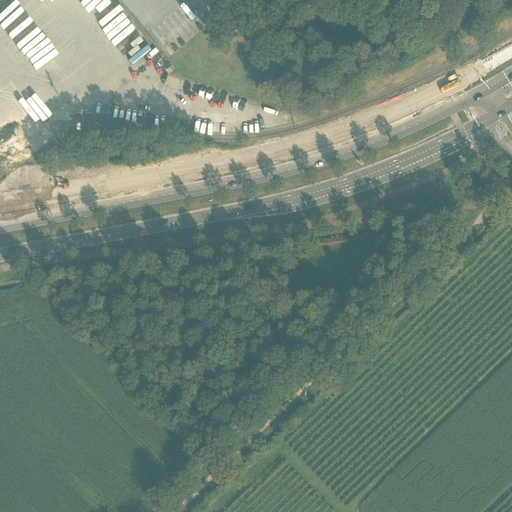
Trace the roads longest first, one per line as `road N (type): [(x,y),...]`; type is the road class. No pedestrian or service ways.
road 1 (secondary): [(0,256),(301,197),(483,122)]
road 2 (secondary): [(478,94),(290,170),(0,226)]
road 3 (track): [(492,204),(172,511)]
road 4 (unknown): [(60,105),(113,93),(266,124)]
road 5 (unknown): [(0,127),(60,105),(0,49)]
road 6 (track): [(346,511),(263,425)]
